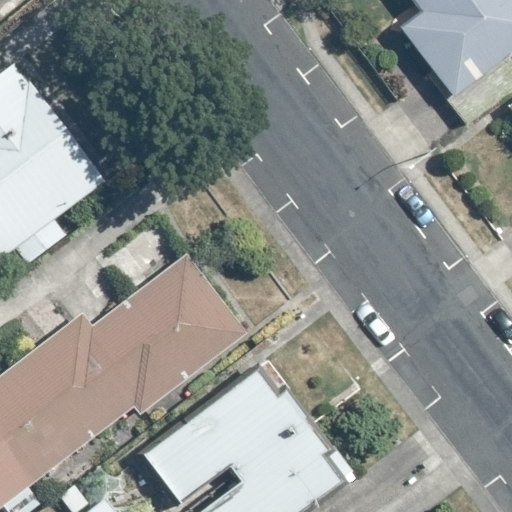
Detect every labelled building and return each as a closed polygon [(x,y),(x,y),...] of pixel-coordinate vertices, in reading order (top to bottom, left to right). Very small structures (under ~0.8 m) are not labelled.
[(511,0),(407,0),(418,14),(396,30),(448,98),(511,49),(511,0)] [(97,182),(6,64),(0,68),(0,256),(7,250),(20,267),(62,235),(49,218),(97,182)] [(511,97),(502,105),(511,118),(511,97)] [(160,220),(81,279),(98,301),(0,374),(0,507),(131,409),(136,415),(245,333),(160,220)] [(137,462),(174,509),(222,470),(235,487),(202,511),(295,511),(342,475),(256,367),(137,462)] [(119,511),(107,495),(84,511),(119,511)]
